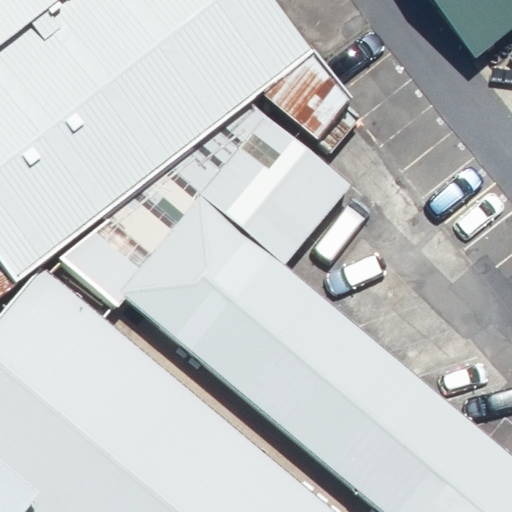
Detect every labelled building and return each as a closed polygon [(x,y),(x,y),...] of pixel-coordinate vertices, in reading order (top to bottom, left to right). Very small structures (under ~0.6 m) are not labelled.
[(0,0),(0,278),(10,290),(303,59),(257,0),(0,0)] [(511,0),(420,0),(472,65),(511,32),(511,0)] [(196,200),(280,271),(347,191),(250,111),(55,265),(115,313),(122,304),(117,300),(196,200)] [(196,200),(117,300),(122,304),(372,511),(511,511),(511,465),(280,271),(196,200)] [(0,298),(10,290),(0,278),(0,298)] [(0,511),(28,511),(33,508),(0,478),(0,511)]
